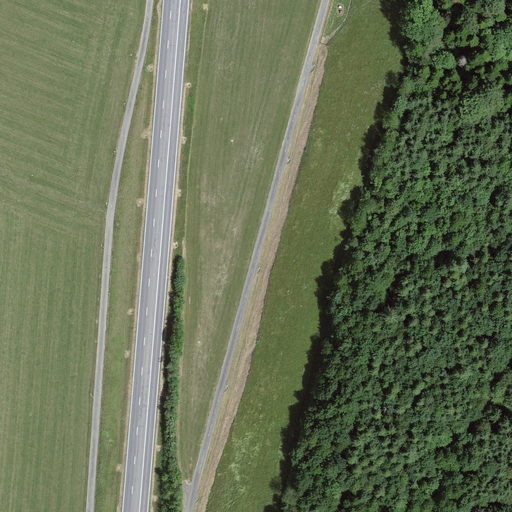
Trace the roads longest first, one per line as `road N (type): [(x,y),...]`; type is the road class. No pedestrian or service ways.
road 1 (track): [(245,511),(427,0)]
road 2 (track): [(189,511),(326,0)]
road 3 (track): [(150,0),(109,230),(89,511)]
road 4 (primary): [(176,0),(134,511)]
road 5 (track): [(454,511),(478,345),(511,277)]
